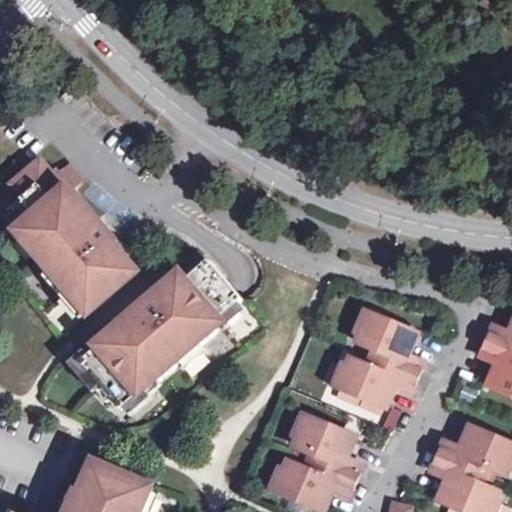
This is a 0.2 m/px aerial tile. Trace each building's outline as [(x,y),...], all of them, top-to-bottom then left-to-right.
[(27,200),(10,214),(45,254),(42,257),(92,316),(139,276),(104,235),(96,224),(70,194),(83,182),(72,169),(59,182),(44,163),(16,187),(27,200)] [(188,283),(184,278),(160,299),(147,309),(152,315),(142,323),(137,318),(126,320),(127,326),(83,365),(124,412),(156,385),(158,387),(181,367),(179,364),(201,346),(203,348),(227,328),(222,323),(245,303),(211,264),(188,283)] [(377,319),(371,317),(365,331),(371,334),(377,319)] [(418,337),(377,319),(371,334),(365,331),(358,348),(367,351),(377,356),(373,363),(418,382),(425,366),(406,358),(408,353),(411,354),(418,337)] [(495,331),(488,347),(511,357),(511,338),(495,331)] [(511,357),(488,347),(481,363),(500,371),(498,376),(495,375),(488,392),(511,401),(511,357)] [(377,356),(367,351),(364,359),(373,363),(377,356)] [(373,363),(364,359),(361,366),(370,370),(373,363)] [(361,366),(352,362),(345,379),(351,382),(345,396),(386,413),(393,396),(390,395),(393,390),(412,398),(418,382),(373,363),(370,370),(361,366)] [(351,382),(345,379),(339,393),(345,396),(351,382)] [(401,432),(409,415),(390,406),(382,424),(401,432)] [(315,423),(309,421),(303,435),(309,438),(315,423)] [(356,441),(315,423),(309,438),(303,435),(296,452),(305,455),(315,460),(312,467),(357,486),(363,470),(347,463),(344,462),(346,456),(349,458),(356,441)] [(511,449),(511,448),(471,431),(464,448),(467,449),(465,454),(462,453),(446,446),(439,462),(484,481),(487,474),(497,478),(505,482),(511,465),(511,464),(507,462),(511,449)] [(315,460),(305,455),(302,463),(312,467),(315,460)] [(484,481),(439,462),(432,478),(451,486),(449,492),(446,490),(439,506),(452,511),(485,511),(486,510),(491,511),(492,511),(499,496),(491,492),(481,488),(484,481)] [(312,467),(302,463),(299,470),(309,474),(312,467)] [(146,511),(155,491),(97,466),(85,495),(81,493),(73,511),(146,511)] [(357,486),(312,467),(309,474),(299,470),(290,466),(283,483),(289,485),(283,499),(312,511),(326,511),(331,500),(328,499),(331,493),(350,502),(357,486)] [(497,478),(487,474),(484,481),(494,485),(497,478)] [(494,485),(484,481),(481,488),(491,492),(494,485)] [(289,485),(283,483),(277,497),(283,499),(289,485)]
